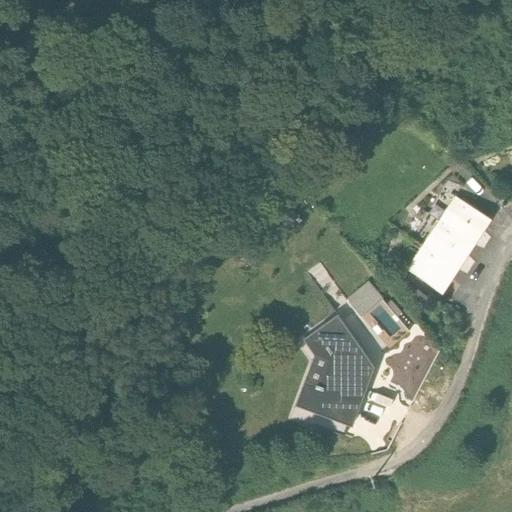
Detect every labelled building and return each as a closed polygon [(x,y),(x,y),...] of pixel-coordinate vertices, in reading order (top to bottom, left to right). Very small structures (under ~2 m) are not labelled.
[(452,201),(436,225),(473,249),(489,225),(452,201)] [(436,225),(421,250),(458,274),(473,249),(436,225)] [(458,274),(421,250),(404,276),(439,300),(458,274)] [(381,307),(364,287),(342,306),(359,326),(381,307)] [(367,376),(330,324),(301,344),(319,371),(367,376)] [(346,441),(356,412),(309,396),(319,371),(308,367),(288,418),(346,441)] [(367,376),(319,371),(309,396),(356,412),(367,376)]
